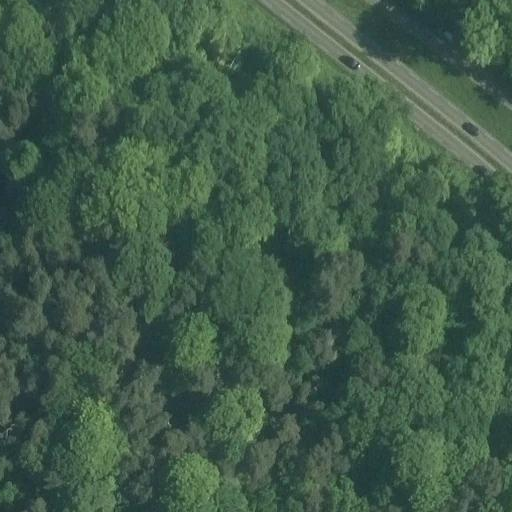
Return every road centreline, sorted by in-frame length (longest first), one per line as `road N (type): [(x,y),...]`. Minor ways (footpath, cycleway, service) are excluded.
road 1 (primary): [(270,0),(511,195)]
road 2 (primary): [(511,165),(306,0)]
